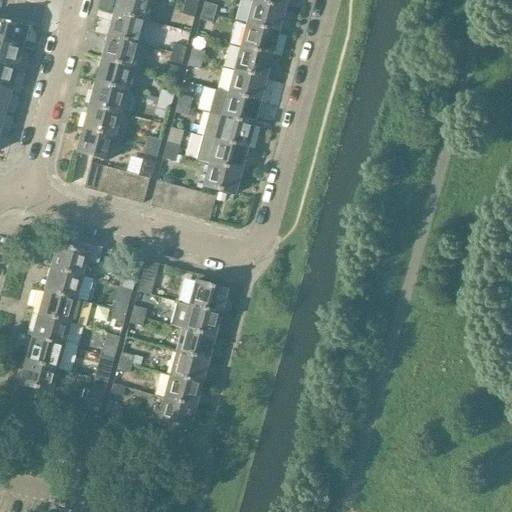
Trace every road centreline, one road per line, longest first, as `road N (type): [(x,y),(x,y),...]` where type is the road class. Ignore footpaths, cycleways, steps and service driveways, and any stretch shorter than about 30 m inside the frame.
road 1 (residential): [(18,199),(229,252),(251,248),(265,232),(328,0)]
road 2 (residential): [(18,199),(77,0)]
